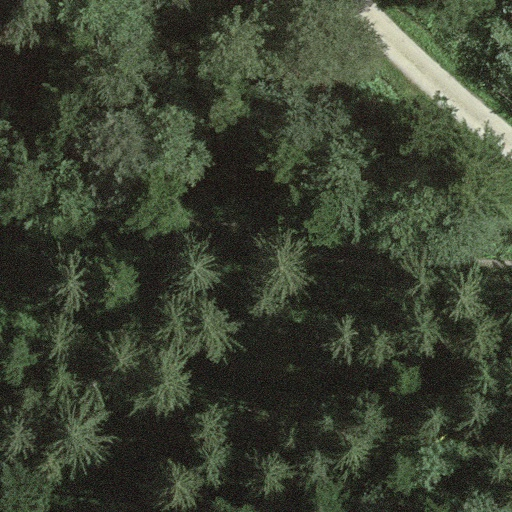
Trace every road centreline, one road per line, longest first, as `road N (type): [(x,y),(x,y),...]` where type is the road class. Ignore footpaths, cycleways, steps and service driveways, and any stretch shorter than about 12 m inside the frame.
road 1 (track): [(0,190),(511,265)]
road 2 (track): [(511,155),(338,0)]
